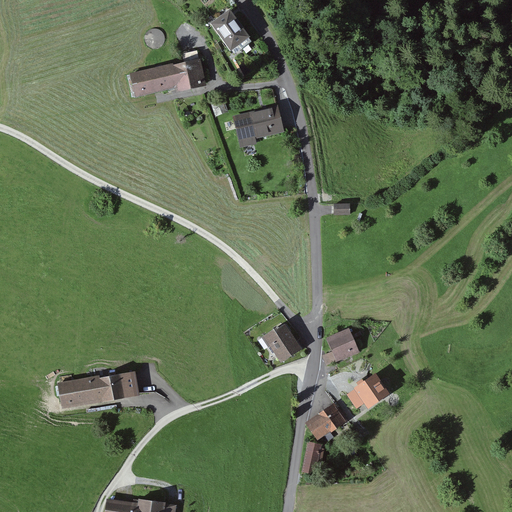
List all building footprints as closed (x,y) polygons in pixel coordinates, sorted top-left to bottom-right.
[(250,37),(231,10),(210,25),(230,51),(250,37)] [(206,85),(200,61),(174,68),(174,64),(131,74),(136,95),(178,85),(180,92),(206,85)] [(280,107),(231,118),(237,144),(285,134),(280,107)] [(351,215),(351,204),(333,204),(333,215),(351,215)] [(286,325),(265,338),(282,363),(303,349),(286,325)] [(349,330),(327,340),(332,352),(323,356),(326,363),(336,359),(336,360),(358,351),(349,330)] [(102,376),(58,384),(63,410),(140,396),(135,373),(103,379),(102,376)] [(388,393),(375,376),(348,395),(357,407),(364,401),(368,407),(388,393)] [(346,421),(335,405),(308,423),(320,440),(346,421)] [(326,447),(309,443),(302,472),(319,475),(326,447)] [(136,506),(107,503),(105,511),(177,511),(178,507),(168,506),(169,502),(137,499),(136,506)]
